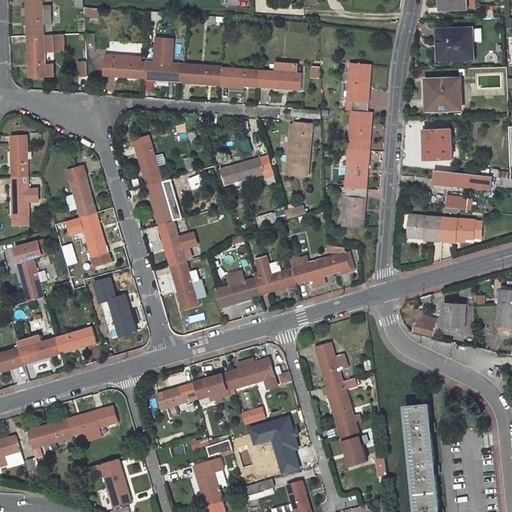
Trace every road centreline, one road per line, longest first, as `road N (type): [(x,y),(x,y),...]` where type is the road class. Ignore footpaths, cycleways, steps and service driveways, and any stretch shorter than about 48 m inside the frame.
road 1 (residential): [(415,0),(403,53),(387,298)]
road 2 (residential): [(80,117),(119,161),(168,354)]
road 3 (unclassified): [(410,348),(486,386),(508,511)]
road 4 (residential): [(279,116),(128,106),(80,117)]
road 5 (residential): [(282,321),(337,503)]
road 6 (residential): [(124,368),(166,511)]
road 7 (unknown): [(410,25),(278,10)]
road 8 (residential): [(387,298),(511,258)]
road 9 (unclassified): [(0,405),(124,368)]
